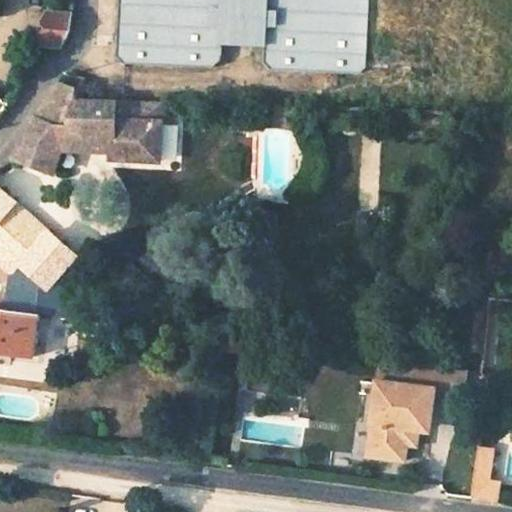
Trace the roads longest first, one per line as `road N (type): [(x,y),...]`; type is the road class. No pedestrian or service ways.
road 1 (residential): [(0,444),(485,511)]
road 2 (residential): [(81,0),(76,51),(0,137)]
